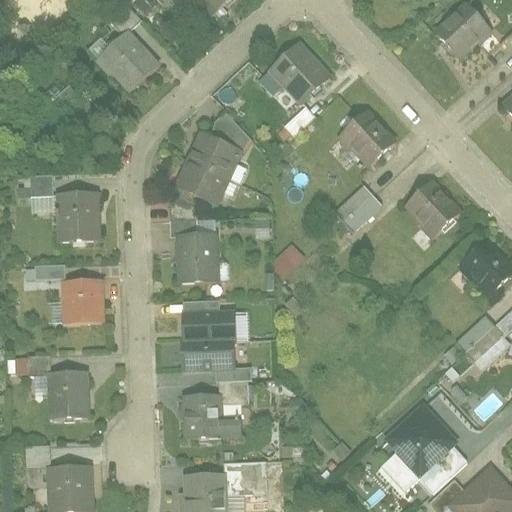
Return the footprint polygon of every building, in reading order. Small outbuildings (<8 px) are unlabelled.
[(201,0),(217,18),(236,0),(201,0)] [(466,6),(434,36),(462,67),(495,37),(466,6)] [(131,95),(161,68),(131,34),(97,65),(111,80),(114,77),(131,95)] [(303,108),(332,81),(301,48),(272,75),(303,108)] [(74,151),(101,126),(70,92),(43,117),(74,151)] [(511,100),(503,108),(511,118),(511,100)] [(396,146),(368,116),(340,142),(368,172),(396,146)] [(188,165),(232,184),(243,158),(200,139),(188,165)] [(176,192),(220,211),(232,184),(188,165),(176,192)] [(407,210),(436,243),(464,218),(435,185),(407,210)] [(332,213),(351,236),(382,210),(362,187),(332,213)] [(61,247),(103,245),(102,197),(60,198),(61,247)] [(214,235),(213,222),(191,223),(191,232),(172,233),(172,237),(214,235)] [(219,241),(179,243),(181,287),(221,285),(219,241)] [(461,271),(490,303),(511,282),(511,269),(489,245),(461,271)] [(292,247),(269,263),(280,279),(303,263),(292,247)] [(64,286),(63,267),(24,269),(25,287),(64,286)] [(66,329),(107,327),(105,283),(64,285),(66,329)] [(185,345),(235,344),(234,313),(184,314),(185,345)] [(486,319),(439,356),(457,379),(473,366),(478,373),(509,349),(486,319)] [(185,375),(235,375),(235,344),(185,345),(185,375)] [(50,377),(51,424),(92,423),(91,376),(50,377)] [(224,404),(184,404),(184,443),(244,443),(244,426),(224,426),(224,404)] [(460,446),(424,408),(385,444),(421,482),(460,446)] [(50,469),(49,448),(24,449),(25,471),(50,469)] [(241,493),(265,493),(265,466),(241,465),(241,493)] [(95,511),(93,469),(48,471),(49,511),(95,511)] [(511,511),(511,491),(492,469),(447,508),(450,511),(511,511)] [(228,511),(227,478),(184,479),(185,498),(179,498),(179,511),(228,511)]
